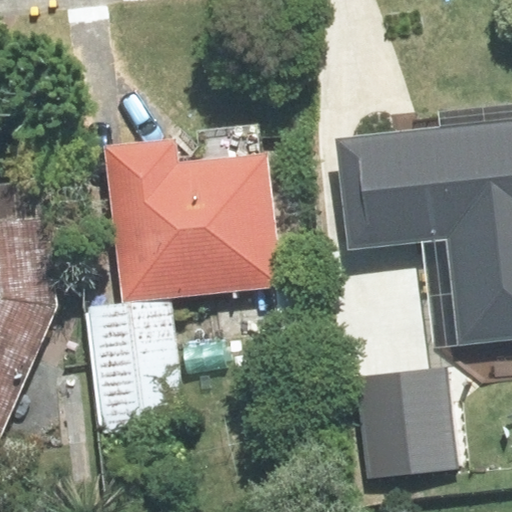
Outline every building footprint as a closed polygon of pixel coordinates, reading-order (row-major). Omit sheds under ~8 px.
[(351,250),(511,233),(511,120),(340,139),(351,250)] [(182,160),(180,138),(108,144),(124,302),(94,305),(107,431),(187,422),(174,297),(279,286),(284,332),(320,328),(313,260),(283,262),(272,151),(182,160)] [(0,440),(1,441),(61,306),(47,178),(0,183),(0,440)] [(457,371),(362,376),(368,479),(463,474),(457,371)] [(135,469),(131,439),(103,442),(107,473),(135,469)]
